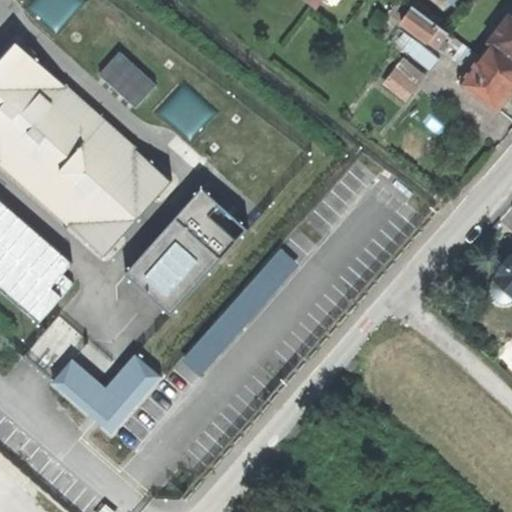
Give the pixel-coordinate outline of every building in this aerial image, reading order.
[(95,61),(115,38),(97,22),(106,13),(91,0),(26,0),(40,12),(49,3),(84,35),(77,45),(95,61)] [(436,51),(449,34),(414,7),(401,24),(436,51)] [(491,45),(461,85),(498,112),(509,97),(511,92),(511,18),(510,16),(488,43),(491,45)] [(0,63),(0,159),(107,256),(125,235),(118,220),(129,208),(139,197),(155,202),(174,181),(19,42),(0,63)] [(428,70),(434,61),(412,44),(405,53),(428,70)] [(139,105),(158,82),(121,50),(101,73),(139,105)] [(407,98),(427,72),(404,56),(385,82),(407,98)] [(126,275),(170,314),(248,229),(203,189),(126,275)] [(0,282),(43,321),(76,283),(65,274),(74,263),(0,197),(0,282)] [(511,266),(510,269),(498,284),(511,296),(511,266)] [(109,430),(158,375),(129,349),(101,380),(73,355),(51,380),(66,393),(109,430)]
